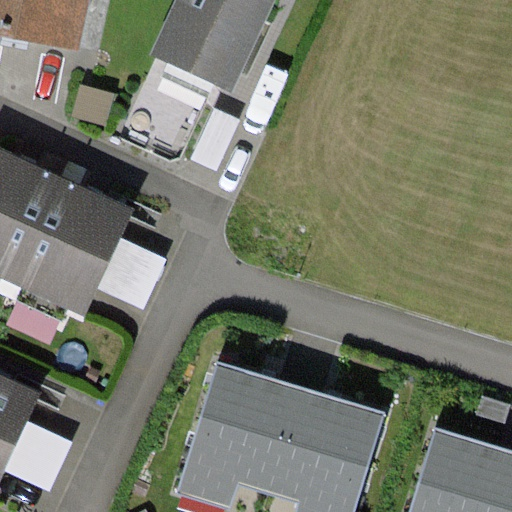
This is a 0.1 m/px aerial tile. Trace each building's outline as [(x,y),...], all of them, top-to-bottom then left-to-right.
[(0,0),(0,33),(73,48),(82,0),(0,0)] [(182,0),(158,54),(170,59),(161,78),(208,99),(216,81),(227,87),(267,0),(182,0)] [(22,166),(0,155),(0,278),(2,274),(13,278),(58,182),(22,166)] [(93,198),(58,182),(13,278),(24,283),(15,301),(62,323),(70,305),(82,311),(126,214),(93,198)] [(287,384),(215,363),(176,494),(230,511),(238,486),(268,496),(301,389),(287,384)] [(0,380),(0,469),(34,396),(0,380)] [(315,393),(301,389),(268,496),(297,504),(294,511),(354,511),(384,414),(315,393)] [(508,405),(481,397),(475,416),(503,424),(508,405)] [(511,452),(504,450),(433,428),(407,511),(500,511),(511,473),(511,452)] [(511,511),(511,473),(500,511),(511,511)]
